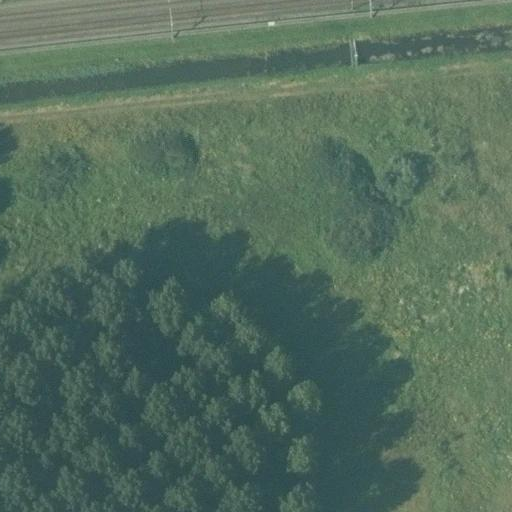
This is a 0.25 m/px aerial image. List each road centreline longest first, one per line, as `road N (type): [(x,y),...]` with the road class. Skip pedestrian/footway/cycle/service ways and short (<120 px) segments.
road 1 (motorway): [(511,116),(226,154),(108,199),(0,267)]
road 2 (motorway): [(511,389),(0,440)]
road 3 (motorway): [(0,492),(511,441)]
